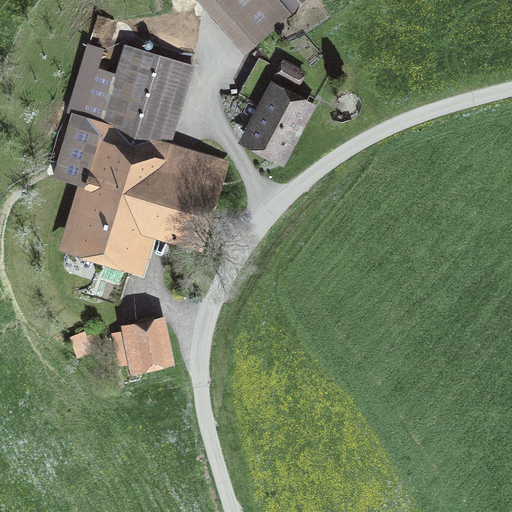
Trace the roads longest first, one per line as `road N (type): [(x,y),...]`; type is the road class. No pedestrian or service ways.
road 1 (unclassified): [(511,92),(425,115),(338,154),(271,212),(236,260),(215,301),(201,370),(228,511)]
road 2 (track): [(271,212),(209,105),(197,32)]
